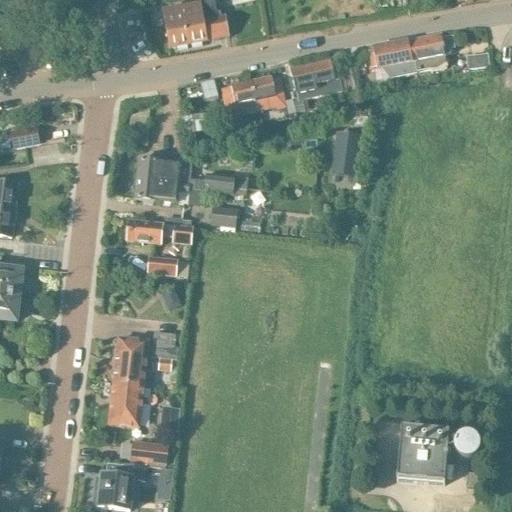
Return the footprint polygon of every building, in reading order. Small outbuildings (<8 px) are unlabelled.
[(410,0),(412,10),(428,7),(426,0),(410,0)] [(217,21),(214,4),(162,13),(169,50),(228,39),(225,19),(217,21)] [(410,42),(416,75),(429,72),(429,73),(446,70),(444,58),(445,58),(441,37),(410,42)] [(416,75),(410,42),(373,49),(375,59),(369,59),(371,68),(376,67),(377,71),(385,69),(388,81),(416,75)] [(468,74),(479,73),(478,64),(477,60),(466,62),(468,74)] [(308,68),(316,100),(342,94),(339,81),(332,83),(328,63),(308,68)] [(478,64),(479,73),(483,72),(488,71),(486,63),(478,64)] [(348,93),(361,90),(355,65),(343,68),(348,93)] [(308,68),(291,72),(298,104),(294,105),(296,115),(308,113),(305,103),(316,100),(308,68)] [(250,83),(257,113),(285,107),(279,79),(271,80),(270,78),(250,83)] [(227,120),(257,113),(250,83),(230,87),(231,89),(221,91),(227,120)] [(195,120),(182,121),(184,134),(196,132),(195,120)] [(10,135),(13,151),(39,147),(35,130),(10,135)] [(136,181),(189,186),(188,191),(204,193),(232,196),(233,180),(206,177),(205,184),(190,182),(191,167),(138,162),(136,181)] [(177,206),(178,194),(188,196),(188,191),(189,186),(136,181),(134,202),(142,202),(142,206),(151,207),(152,204),(177,206)] [(0,238),(11,240),(14,217),(17,186),(0,184),(0,238)] [(235,231),(237,217),(237,212),(211,210),(209,228),(235,231)] [(162,228),(128,224),(126,243),(160,247),(161,237),(173,238),(172,246),(190,247),(192,231),(174,229),(162,228)] [(175,279),(176,263),(149,260),(147,276),(175,279)] [(0,297),(20,299),(22,288),(24,285),(25,278),(23,276),(23,273),(0,270),(0,297)] [(19,310),(20,299),(0,297),(0,322),(18,325),(18,322),(20,320),(21,313),(19,310)] [(113,384),(143,388),(148,343),(118,340),(114,369),(111,371),(111,377),(113,380),(113,384)] [(176,363),(178,350),(152,347),(150,360),(158,361),(171,362),(176,363)] [(171,362),(158,361),(157,373),(170,375),(171,362)] [(138,430),(143,388),(113,384),(112,388),(109,390),(109,396),(111,400),(110,412),(108,427),(138,430)] [(443,488),(448,436),(400,432),(396,484),(443,488)] [(462,462),(466,463),(470,462),(474,460),(477,458),(478,454),(479,450),(478,446),(476,442),(474,439),(470,438),(466,437),(462,438),(458,439),(456,442),(454,446),(453,450),(454,454),(456,457),(458,460),(462,462)] [(133,445),(130,464),(165,468),(167,449),(133,445)] [(373,482),(374,467),(365,466),(364,481),(373,482)] [(129,511),(132,482),(139,483),(140,469),(121,467),(119,480),(101,478),(97,510),(115,511),(129,511)] [(476,490),(477,476),(467,475),(466,490),(476,490)]
